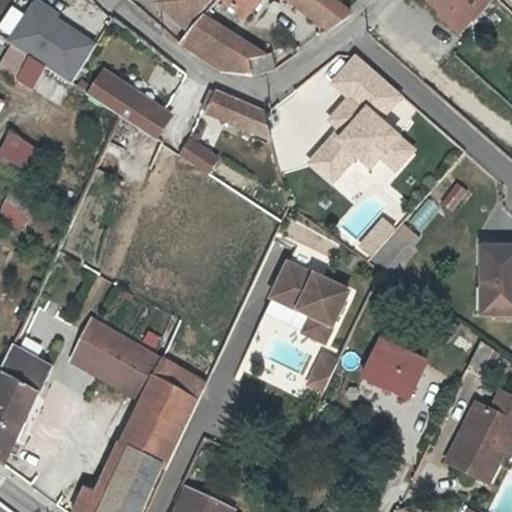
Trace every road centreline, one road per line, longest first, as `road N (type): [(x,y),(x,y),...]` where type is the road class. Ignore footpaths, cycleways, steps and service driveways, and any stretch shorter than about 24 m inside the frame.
road 1 (residential): [(116,0),(201,76),(250,94),(358,31)]
road 2 (residential): [(358,31),(511,176)]
